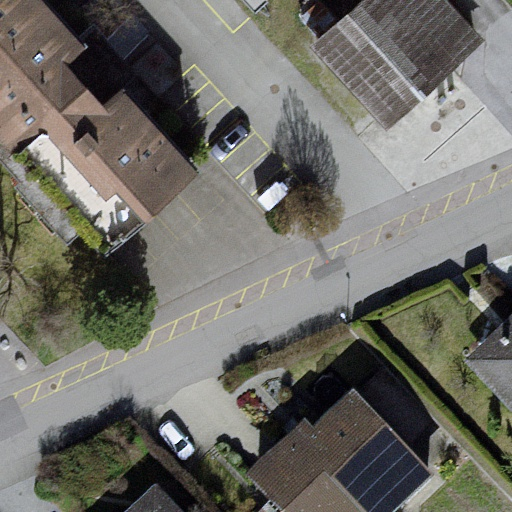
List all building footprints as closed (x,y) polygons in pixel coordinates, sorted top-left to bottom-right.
[(52,0),(0,0),(0,118),(114,252),(208,166),(52,0)] [(447,0),(370,0),(318,47),(395,131),(488,44),(447,0)] [(511,336),(481,366),(511,399),(511,336)] [(313,431),(262,485),(286,511),(426,511),(452,485),(366,403),(322,438),(313,431)] [(176,511),(164,500),(151,511),(176,511)]
